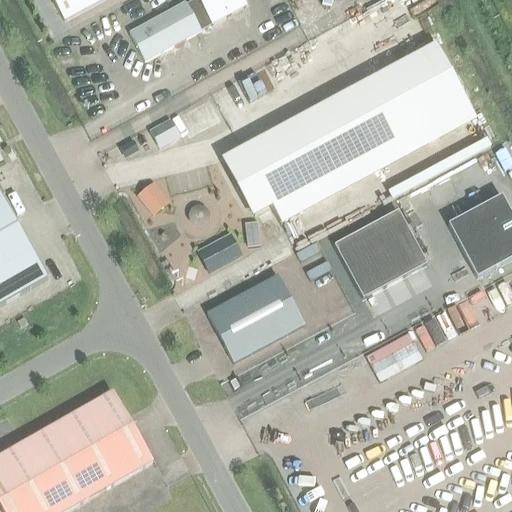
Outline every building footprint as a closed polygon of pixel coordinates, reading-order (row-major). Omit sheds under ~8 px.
[(50,0),(63,24),(108,0),(50,0)] [(128,36),(144,64),(245,9),(240,0),(195,0),(196,1),(185,6),(184,5),(128,36)] [(240,156),(225,164),(251,213),(267,205),(279,228),(280,227),(270,209),(465,104),(434,47),(238,152),(240,156)] [(178,113),(191,139),(226,122),(213,96),(178,113)] [(173,119),(151,130),(161,149),(183,138),(173,119)] [(455,184),(464,200),(501,181),(492,165),(455,184)] [(156,183),(138,195),(154,218),(172,205),(156,183)] [(0,195),(0,308),(45,282),(0,203),(0,196),(0,195)] [(398,207),(420,246),(434,239),(412,199),(398,207)] [(475,281),(511,261),(511,220),(500,199),(447,227),(475,281)] [(333,249),(361,302),(425,268),(397,214),(333,249)] [(259,249),(265,227),(250,223),(244,244),(259,249)] [(210,273),(244,259),(234,235),(200,249),(210,273)] [(330,271),(320,250),(311,255),(308,251),(301,254),(314,279),(330,271)] [(232,367),(303,329),(276,279),(205,317),(232,367)] [(0,511),(68,511),(151,465),(111,395),(0,458),(0,511)]
